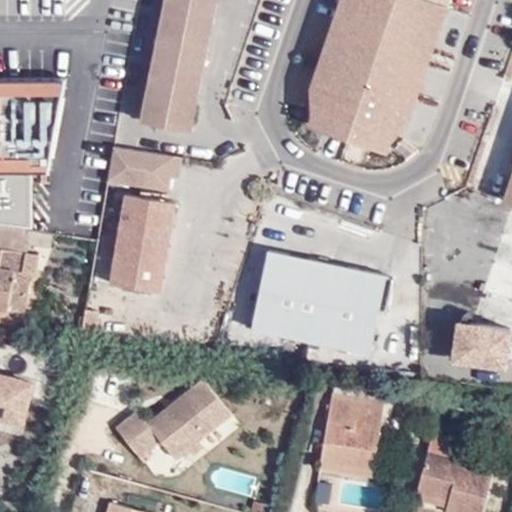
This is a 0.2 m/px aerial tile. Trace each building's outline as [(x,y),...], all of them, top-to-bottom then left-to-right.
[(215,0),(164,0),(140,121),(189,131),(215,0)] [(388,143),(406,123),(447,7),(427,0),(342,0),(310,90),(312,116),(335,124),(332,135),(361,145),(364,135),(388,143)] [(0,169),(33,169),(60,168),(58,74),(0,74),(0,169)] [(180,158),(170,156),(111,144),(105,179),(164,190),(167,175),(177,177),(180,158)] [(33,169),(0,169),(0,211),(33,216),(33,169)] [(511,170),(511,172),(500,204),(511,207),(511,170)] [(172,205),(122,197),(107,286),(156,294),(172,205)] [(0,306),(24,310),(31,271),(22,269),(24,250),(0,246),(0,306)] [(368,356),(384,278),(267,254),(250,331),(368,356)] [(98,328),(102,304),(89,301),(84,326),(98,328)] [(16,321),(0,322),(0,348),(19,347),(16,321)] [(505,369),(509,332),(457,325),(452,362),(505,369)] [(0,374),(0,418),(21,424),(32,383),(0,374)] [(229,416),(200,381),(146,425),(136,412),(116,428),(139,456),(159,441),(174,460),(229,416)] [(374,467),(380,429),(328,422),(322,459),(374,467)] [(478,511),(483,495),(488,477),(490,468),(476,464),(461,461),(447,457),(426,452),(422,467),(421,473),(417,488),(415,495),(429,499),(442,502),(446,503),(444,511),(478,511)] [(155,511),(156,511),(112,499),(108,511),(155,511)]
